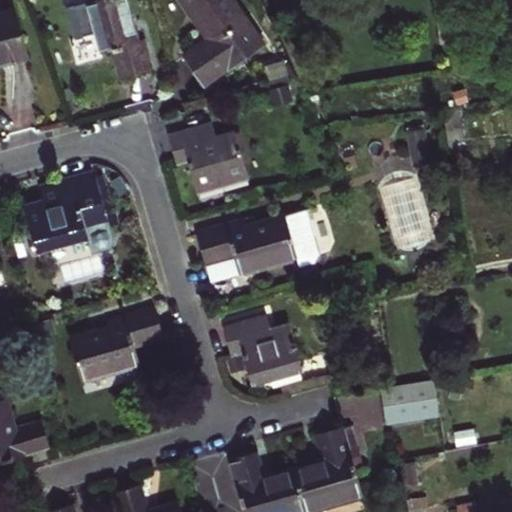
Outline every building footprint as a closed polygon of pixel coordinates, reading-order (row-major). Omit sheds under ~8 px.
[(137,42),(125,0),(100,0),(75,7),(75,5),(67,8),(76,41),(84,38),(96,34),(101,52),(114,49),(122,77),(137,73),(152,69),(144,41),(137,42)] [(264,42),(233,0),(181,0),(208,38),(187,53),(197,68),(207,83),(264,42)] [(1,13),(0,12),(0,64),(28,57),(16,9),(1,13)] [(284,60),(265,65),(268,79),(288,73),(284,60)] [(459,107),(444,110),(450,146),(464,144),(459,107)] [(214,125),(171,136),(175,151),(178,165),(189,161),(198,192),(249,178),(236,132),(218,137),(214,125)] [(31,227),(36,245),(38,251),(89,237),(92,247),(109,242),(112,236),(109,226),(120,223),(117,209),(115,210),(108,212),(98,177),(96,170),(68,178),(41,186),(45,200),(26,206),(31,227)] [(105,175),(98,177),(108,212),(115,210),(105,175)] [(246,220),(198,233),(202,248),(207,263),(208,262),(235,255),(240,273),(299,256),(302,266),(315,262),(320,252),(309,209),(248,227),(246,220)] [(36,245),(31,227),(26,228),(31,246),(36,245)] [(235,255),(208,262),(213,281),(240,273),(235,255)] [(109,322),(110,327),(72,338),(83,379),(112,371),(141,363),(136,346),(165,338),(156,308),(109,322)] [(269,315),(225,327),(229,342),(233,356),(244,354),(253,385),(304,370),(291,325),(273,330),(269,315)] [(393,386),(393,388),(397,423),(442,415),(438,380),(393,386)] [(393,423),(397,423),(393,388),(386,389),(393,423)] [(18,426),(10,396),(0,398),(0,462),(52,447),(48,433),(43,419),(18,426)] [(364,423),(347,428),(356,459),(373,455),(364,423)] [(298,468),(310,511),(338,503),(366,495),(356,459),(347,426),(318,434),(325,461),(298,468)] [(268,477),(260,451),(246,455),(231,459),(246,511),(304,511),(310,511),(298,468),(268,477)] [(440,501),(481,492),(478,479),(437,489),(440,501)] [(153,510),(146,483),(131,487),(116,491),(121,511),(185,511),(183,501),(153,510)] [(48,511),(79,511),(77,502),(62,507),(48,511)]
